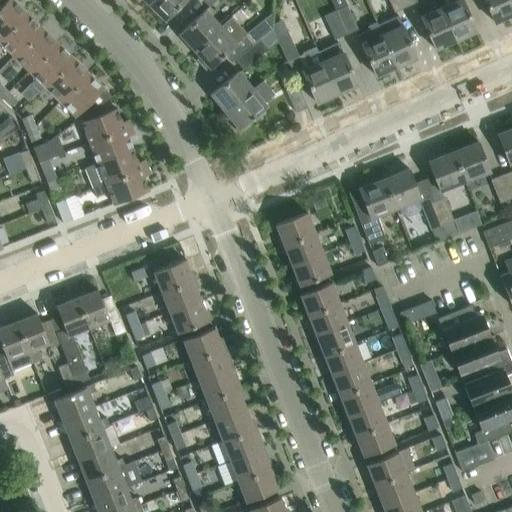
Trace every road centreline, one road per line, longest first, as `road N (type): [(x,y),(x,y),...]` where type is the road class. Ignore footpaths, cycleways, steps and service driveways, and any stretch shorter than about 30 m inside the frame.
road 1 (residential): [(333,511),(210,199)]
road 2 (residential): [(210,199),(511,64)]
road 3 (residential): [(210,199),(162,99),(75,0)]
road 4 (residential): [(0,281),(210,199)]
road 5 (residential): [(511,332),(483,261),(398,294)]
